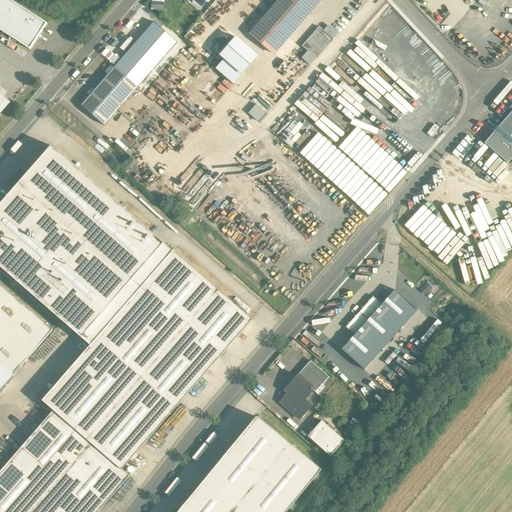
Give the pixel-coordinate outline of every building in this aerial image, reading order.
[(46,24),(9,0),(0,0),(0,30),(13,39),(12,40),(15,43),(16,41),(29,49),(46,24)] [(279,0),(266,16),(289,36),(320,0),(279,0)] [(264,18),(261,15),(254,24),(257,26),(254,29),(250,34),(273,54),(289,36),(266,16),(264,18)] [(152,25),(114,68),(137,88),(175,45),(152,25)] [(323,32),(319,28),(303,47),(308,51),(302,58),(310,65),(338,33),(332,28),(330,31),(327,28),(323,32)] [(223,62),(241,79),(259,60),(236,40),(219,59),(223,62)] [(235,86),(241,79),(223,62),(216,69),(235,86)] [(114,68),(81,106),(104,126),(137,88),(114,68)] [(511,111),(498,128),(511,139),(511,111)] [(511,139),(498,128),(497,127),(493,132),(494,133),(484,144),(507,164),(511,158),(511,139)] [(248,319),(48,143),(0,198),(0,268),(88,343),(39,400),(50,411),(0,468),(0,511),(94,511),(125,475),(119,469),(248,319)] [(0,365),(12,376),(12,375),(20,366),(20,367),(21,366),(52,331),(52,330),(0,284),(0,365)] [(417,310),(395,290),(382,305),(373,297),(345,327),(354,335),(341,349),(363,369),(417,310)] [(329,378),(310,361),(297,376),(297,377),(298,376),(314,390),(313,391),(317,395),(324,387),(322,385),(329,378)] [(12,376),(0,365),(0,389),(12,376)] [(314,390),(298,376),(297,377),(289,386),(290,387),(286,391),(288,393),(280,402),(292,412),(299,419),(310,407),(304,401),(313,391),(314,390)] [(288,511),(321,471),(258,418),(181,511),(288,511)] [(322,421),(308,437),(330,457),(344,441),(322,421)]
